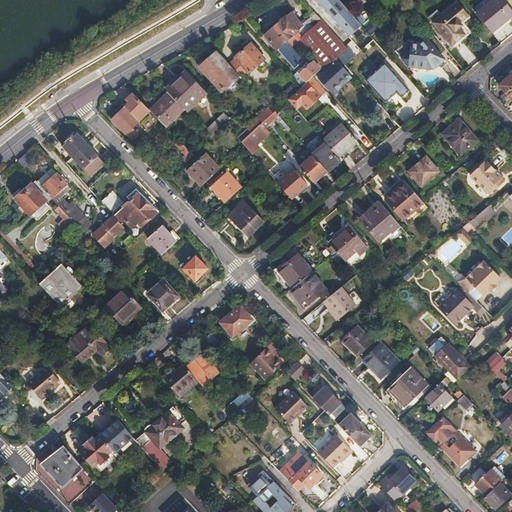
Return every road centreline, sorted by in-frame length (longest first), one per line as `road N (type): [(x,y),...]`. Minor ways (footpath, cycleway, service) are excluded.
road 1 (residential): [(16,462),(243,273)]
road 2 (residential): [(243,273),(469,84)]
road 3 (residential): [(243,273),(74,100)]
road 4 (residential): [(410,445),(243,273)]
road 5 (residential): [(243,0),(74,100)]
